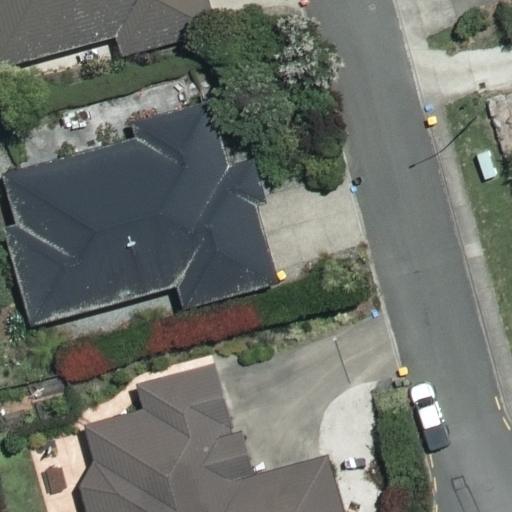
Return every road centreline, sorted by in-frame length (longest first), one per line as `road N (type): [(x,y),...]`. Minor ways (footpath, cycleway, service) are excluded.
road 1 (residential): [(502,511),(452,387),(347,0)]
road 2 (track): [(371,91),(511,63)]
